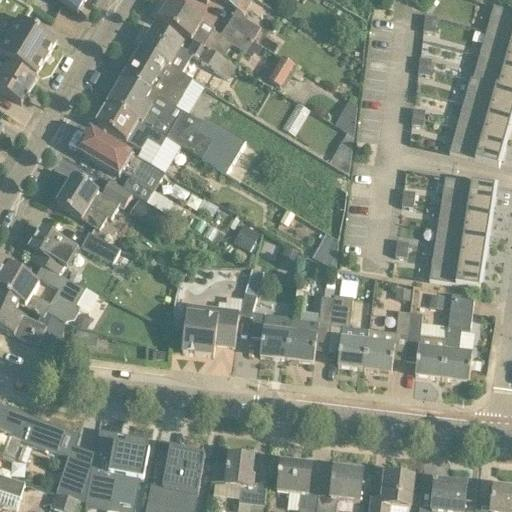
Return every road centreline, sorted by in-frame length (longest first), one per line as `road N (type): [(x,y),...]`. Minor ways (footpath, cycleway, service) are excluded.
road 1 (tertiary): [(495,437),(95,389),(0,362)]
road 2 (residential): [(0,208),(126,0)]
